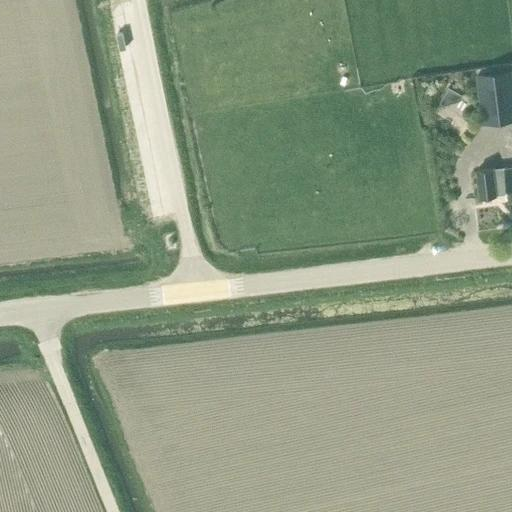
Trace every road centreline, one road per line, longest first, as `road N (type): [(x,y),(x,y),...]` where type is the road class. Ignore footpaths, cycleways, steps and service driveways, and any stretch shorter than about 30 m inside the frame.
road 1 (tertiary): [(197,294),(511,256)]
road 2 (unclassified): [(197,294),(140,0)]
road 3 (tertiary): [(0,316),(197,294)]
